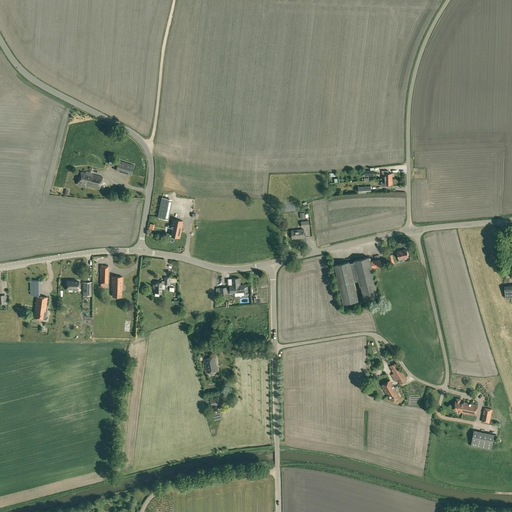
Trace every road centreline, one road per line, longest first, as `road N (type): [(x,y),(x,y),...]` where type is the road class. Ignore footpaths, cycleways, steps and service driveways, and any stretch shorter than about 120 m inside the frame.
road 1 (tertiary): [(139,251),(151,172),(143,144),(30,78),(0,39)]
road 2 (tertiary): [(278,511),(271,263)]
road 3 (unclassified): [(408,230),(411,85),(449,0)]
road 4 (tertiary): [(271,263),(408,230)]
road 5 (tertiary): [(0,266),(139,251)]
road 6 (tertiary): [(271,263),(224,269),(139,251)]
